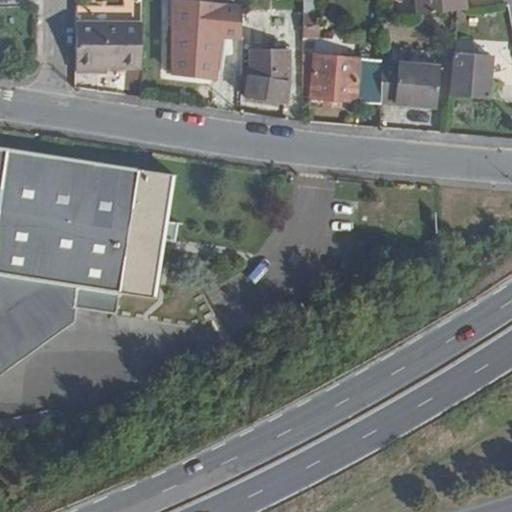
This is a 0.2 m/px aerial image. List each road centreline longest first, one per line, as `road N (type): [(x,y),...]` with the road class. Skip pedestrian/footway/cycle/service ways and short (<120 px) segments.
road 1 (tertiary): [(511,166),(57,114)]
road 2 (trunk): [(511,299),(309,420),(115,511)]
road 3 (trunk): [(216,511),(328,457),(511,345)]
